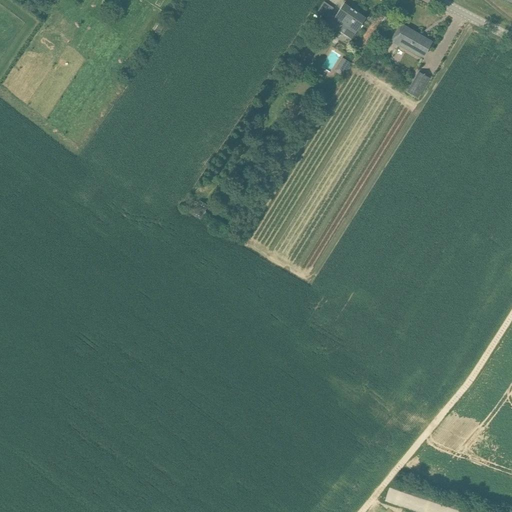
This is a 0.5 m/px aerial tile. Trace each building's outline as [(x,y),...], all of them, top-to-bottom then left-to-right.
[(328,17),(334,8),(324,2),(318,11),(328,17)] [(333,16),(328,24),(352,40),(353,38),(357,32),(360,27),(366,19),(344,4),(335,17),(333,16)] [(419,38),(420,36),(400,25),(391,42),(398,46),(400,44),(423,57),(431,44),(422,38),(421,39),(419,38)] [(418,99),(430,78),(419,72),(407,92),(418,99)] [(200,201),(192,215),(201,219),(208,206),(200,201)]
